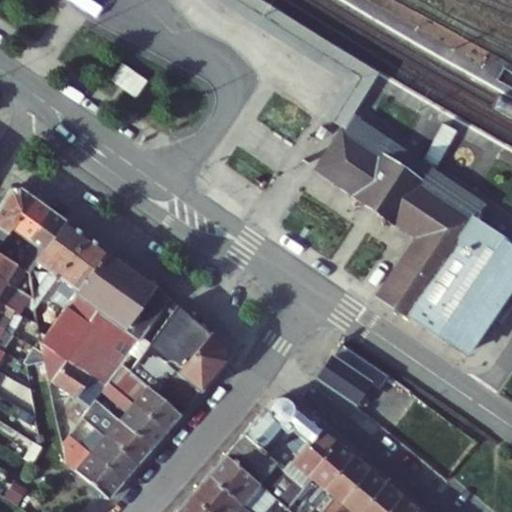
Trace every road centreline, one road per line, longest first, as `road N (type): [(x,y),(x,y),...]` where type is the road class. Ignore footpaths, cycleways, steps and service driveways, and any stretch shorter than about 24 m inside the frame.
road 1 (tertiary): [(313,290),(41,100)]
road 2 (residential): [(265,358),(451,511)]
road 3 (residential): [(313,290),(511,425)]
road 4 (tertiary): [(265,358),(141,511)]
